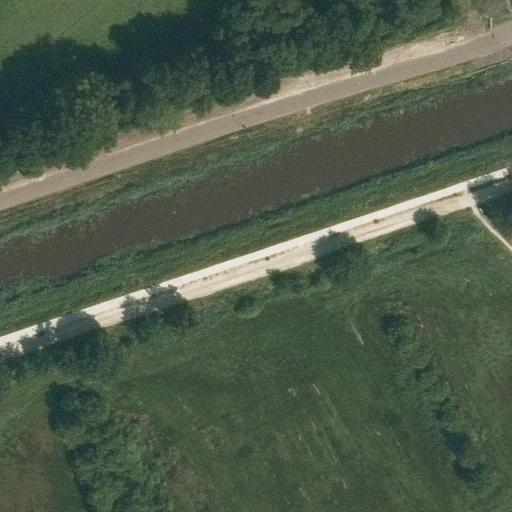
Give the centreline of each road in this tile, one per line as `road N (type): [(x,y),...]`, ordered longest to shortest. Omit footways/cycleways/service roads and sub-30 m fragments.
road 1 (tertiary): [(0,197),(511,33)]
road 2 (track): [(0,355),(470,199)]
